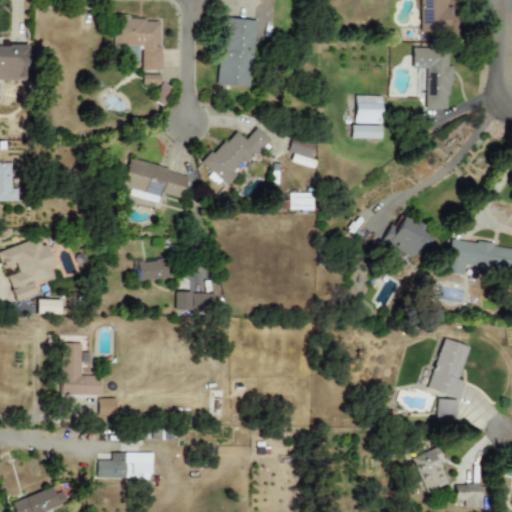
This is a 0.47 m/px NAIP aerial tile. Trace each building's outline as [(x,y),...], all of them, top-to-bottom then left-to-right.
[(423,0),(426,26),(452,23),(449,0),(423,0)] [(94,14),(95,51),(138,50),(138,76),(169,75),(168,13),(94,14)] [(218,88),(225,19),(259,23),(252,91),(218,88)] [(0,35),(0,78),(27,78),(27,35),(0,35)] [(446,50),(412,51),(413,67),(419,70),(420,104),(448,104),(446,50)] [(158,76),(141,75),(141,85),(157,85),(158,76)] [(169,88),(158,84),(152,103),(163,106),(169,88)] [(356,95),(355,124),(385,125),(387,97),(356,95)] [(204,163),(237,129),(248,140),(259,130),(272,143),(229,187),(204,163)] [(350,129),(384,130),(384,143),(350,142),(350,129)] [(293,137),(291,167),(320,169),(322,139),(293,137)] [(130,159),(121,192),(184,210),(193,177),(130,159)] [(9,189),(8,164),(0,163),(0,202),(15,202),(15,189),(9,189)] [(283,193),(283,217),(317,216),(317,193),(283,193)] [(431,232),(399,217),(393,228),(386,224),(378,241),(409,256),(413,249),(421,253),(431,232)] [(511,247),(511,285),(444,271),(452,234),(511,247)] [(36,237),(0,252),(0,271),(16,308),(58,289),(36,237)] [(135,257),(140,281),(168,275),(164,252),(135,257)] [(172,311),(211,312),(211,294),(172,293),(172,311)] [(57,315),(57,300),(34,300),(34,315),(57,315)] [(445,337),(423,400),(454,412),(477,349),(445,337)] [(65,341),(63,399),(111,401),(112,371),(84,370),(85,342),(65,341)] [(113,399),(95,399),(96,417),(114,416),(113,399)] [(210,400),(211,418),(223,418),(223,400),(210,400)] [(434,418),(454,419),(454,400),(435,400),(434,418)] [(446,483),(436,460),(439,459),(434,447),(409,458),(424,493),(446,483)] [(92,451),(93,488),(159,486),(158,449),(92,451)] [(477,484),(452,485),(452,500),(462,500),(462,507),(477,507),(477,484)] [(12,511),(42,511),(64,504),(57,486),(9,504),(12,511)]
